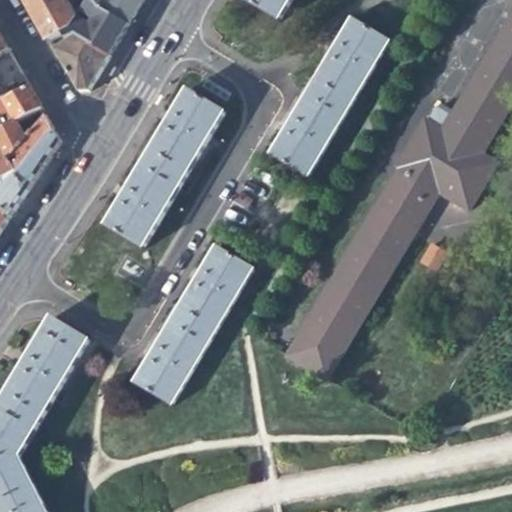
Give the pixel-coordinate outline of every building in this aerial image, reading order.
[(26,0),(30,5),(44,31),(50,40),(65,33),(72,30),(76,22),(79,18),(67,0),(26,0)] [(72,30),(65,33),(70,41),(76,39),(87,45),(109,58),(119,42),(130,24),(101,9),(93,0),(87,0),(79,18),(76,22),(72,30)] [(93,0),(101,9),(130,24),(136,14),(143,0),(93,0)] [(243,0),(279,21),(291,0),(243,0)] [(288,356),(328,381),(440,193),(470,210),(498,164),(483,155),(511,105),(511,13),(452,116),(438,108),(429,123),(426,121),(288,356)] [(353,19),(312,88),(349,110),(390,41),(353,19)] [(0,55),(9,51),(0,35),(0,55)] [(70,41),(54,48),(66,68),(79,92),(90,91),(102,71),(109,58),(87,45),(76,39),(70,41)] [(18,67),(9,51),(0,55),(0,103),(6,101),(1,91),(16,82),(18,86),(26,81),(18,67)] [(0,115),(2,115),(10,110),(17,122),(22,119),(41,108),(36,98),(30,88),(6,101),(0,103),(0,115)] [(308,179),(349,110),(312,88),(271,157),(308,179)] [(168,124),(148,158),(184,180),(224,112),(189,90),(168,124)] [(2,115),(9,127),(17,122),(10,110),(2,115)] [(24,124),(22,119),(17,122),(9,127),(0,131),(0,136),(30,189),(49,162),(62,143),(51,125),(47,117),(28,137),(21,126),(24,124)] [(0,199),(10,219),(22,201),(30,189),(0,136),(0,199)] [(142,249),(184,180),(148,158),(125,196),(106,227),(142,249)] [(0,233),(10,219),(0,199),(0,233)] [(439,268),(443,250),(427,245),(423,264),(439,268)] [(217,246),(176,315),(214,337),(254,269),(217,246)] [(173,407),(214,337),(176,315),(135,384),(173,407)] [(24,368),(4,402),(40,423),(88,339),(53,318),(24,368)] [(20,458),(40,423),(4,402),(0,409),(0,511),(2,511),(38,494),(20,458)] [(47,511),(38,494),(2,511),(47,511)]
